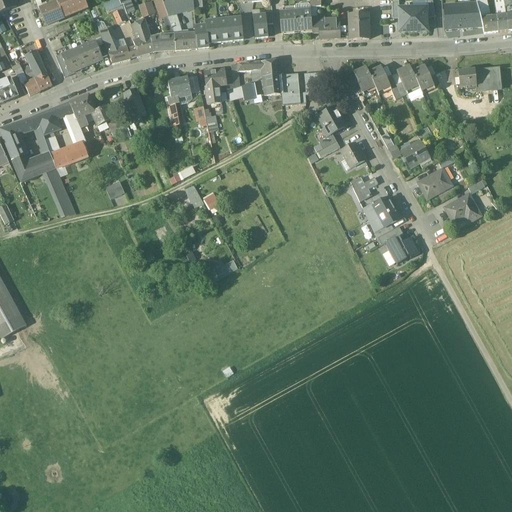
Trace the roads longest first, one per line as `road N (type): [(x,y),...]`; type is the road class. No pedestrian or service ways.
road 1 (unclassified): [(326,50),(511,400)]
road 2 (residential): [(326,50),(154,64),(62,93)]
road 3 (residential): [(511,41),(326,50)]
